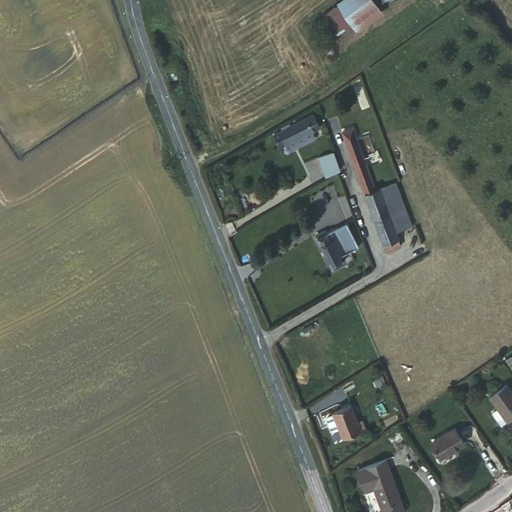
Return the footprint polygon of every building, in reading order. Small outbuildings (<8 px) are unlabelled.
[(384,0),(334,0),(321,7),(333,28),(384,0)] [(311,114),(287,127),(293,139),(317,125),(311,114)] [(293,139),(287,127),(273,135),(279,146),(293,139)] [(395,210),(385,184),(382,185),(358,127),(348,131),(374,198),(395,250),(408,245),(395,210)] [(312,138),(308,131),(287,142),(291,149),(312,138)] [(340,164),(333,146),(317,152),(324,170),(340,164)] [(395,180),(385,184),(395,210),(405,207),(395,180)] [(349,220),(324,235),(340,266),(349,261),(346,254),(361,245),(349,220)] [(492,395),(511,419),(511,418),(511,386),(509,383),(492,395)] [(353,419),(347,398),(323,406),(321,409),(325,420),(328,421),(333,420),(339,436),(357,430),(353,419)] [(359,417),(353,419),(357,430),(362,428),(359,417)] [(468,442),(458,425),(433,439),(444,457),(466,443),(468,442)] [(389,458),(352,467),(358,490),(374,485),(394,480),(389,458)] [(374,485),(380,511),(399,511),(402,511),(394,480),(374,485)]
